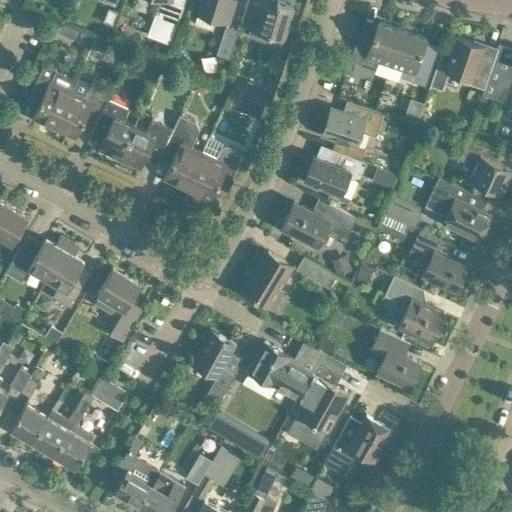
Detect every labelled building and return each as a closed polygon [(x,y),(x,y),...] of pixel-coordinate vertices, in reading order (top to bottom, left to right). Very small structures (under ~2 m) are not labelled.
[(163,0),(162,5),(160,4),(156,14),(158,15),(155,21),(174,28),(175,29),(178,21),(180,15),(185,0),(163,0)] [(229,21),(236,0),(201,0),(198,12),(229,21)] [(286,19),(291,3),(280,0),(277,0),(276,3),(267,0),(247,0),(241,24),(251,27),(249,32),(265,37),(267,32),(282,37),(279,48),(280,49),(288,23),(286,19)] [(77,29),(63,23),(56,20),(46,42),(52,45),(58,31),(73,38),(77,29)] [(391,63),(403,28),(379,20),(369,49),(355,44),(350,58),(376,67),(379,59),(391,63)] [(226,25),(217,54),(229,58),(238,29),(226,25)] [(416,65),(426,37),(403,28),(391,63),(403,67),(400,76),(425,84),(430,70),(416,65)] [(104,51),(108,41),(96,36),(92,46),(104,51)] [(442,49),(430,85),(443,89),(449,70),(470,78),(468,84),(483,89),(489,71),(496,51),(495,51),(483,47),(484,45),(457,36),(452,52),(442,49)] [(483,89),(481,93),(496,98),(506,70),(511,72),(511,47),(508,46),(498,42),(495,51),(496,51),(489,71),(483,89)] [(164,62),(160,71),(169,75),(173,66),(164,62)] [(71,89),(73,90),(78,78),(44,63),(31,90),(42,95),(32,117),(54,127),(71,89)] [(97,120),(108,97),(113,86),(94,77),(86,95),(73,90),(71,89),(54,127),(76,137),(86,115),(97,120)] [(231,106),(259,117),(265,104),(236,92),(231,106)] [(120,157),(135,124),(123,119),(129,107),(108,97),(97,120),(92,132),(104,137),(99,148),(120,157)] [(331,107),(323,133),(356,144),(360,130),(376,135),(384,111),(347,99),(343,110),(331,107)] [(187,188),(204,152),(191,146),(199,129),(196,121),(180,114),(173,128),(162,151),(173,156),(163,177),(187,188)] [(162,151),(173,128),(153,118),(148,130),(135,124),(120,157),(140,167),(145,156),(157,162),(162,151)] [(511,167),(490,158),(495,148),(465,137),(457,157),(471,163),(466,174),(467,178),(500,193),(511,168),(511,167)] [(232,178),(237,167),(244,152),(229,145),(227,145),(225,145),(223,146),(221,147),(220,149),(216,157),(204,152),(187,188),(211,199),(223,174),(232,178)] [(366,161),(342,152),(327,145),(322,157),(314,154),(304,179),(341,193),(348,177),(359,179),(366,161)] [(394,174),(376,167),(372,175),(373,180),(389,186),(394,174)] [(480,214),(487,198),(439,175),(425,204),(446,213),(442,221),(479,239),(488,218),(480,214)] [(0,220),(10,204),(0,198),(0,220)] [(294,200),(281,226),(318,244),(326,228),(346,237),(357,216),(329,202),(323,215),(294,200)] [(407,215),(409,204),(390,200),(388,211),(407,215)] [(0,234),(13,243),(29,216),(10,204),(0,220),(0,234)] [(437,251),(443,240),(419,229),(409,251),(428,260),(422,274),(455,289),(466,265),(437,251)] [(47,277),(70,240),(60,234),(56,242),(46,236),(33,258),(18,249),(5,270),(21,280),(29,267),(47,277)] [(79,246),(70,240),(47,277),(59,285),(52,296),(71,306),(81,287),(71,281),(84,259),(75,254),(79,246)] [(254,269),(242,289),(268,304),(292,264),(268,250),(256,270),(254,269)] [(336,275),(329,271),(303,255),(296,267),(322,283),(329,287),(336,275)] [(349,259),(333,264),(337,274),(352,269),(349,259)] [(362,260),(356,273),(368,279),(374,266),(362,260)] [(141,282),(125,273),(123,276),(111,269),(97,292),(99,293),(95,301),(119,315),(110,331),(122,339),(142,306),(130,299),(141,282)] [(418,299),(424,288),(394,273),(385,293),(395,298),(393,303),(406,309),(399,324),(431,340),(444,312),(418,299)] [(16,302),(9,313),(20,321),(27,309),(16,302)] [(306,320),(300,333),(317,341),(323,328),(306,320)] [(51,324),(44,334),(56,342),(62,331),(51,324)] [(381,327),(370,350),(383,356),(377,369),(410,385),(421,361),(399,350),(405,338),(381,327)] [(211,329),(193,362),(216,375),(206,394),(219,402),(234,374),(222,367),(236,343),(211,329)] [(3,340),(0,345),(0,357),(3,359),(12,346),(3,340)] [(265,341),(248,371),(298,398),(298,397),(312,373),(312,372),(318,361),(324,351),(304,340),(294,357),(265,341)] [(97,353),(91,362),(104,371),(109,361),(97,353)] [(306,402),(293,426),(321,441),(327,430),(327,431),(349,392),(335,385),(341,374),(339,373),(344,364),(324,353),(319,362),(318,361),(312,372),(312,373),(298,397),(306,402)] [(35,365),(31,373),(21,390),(30,395),(45,370),(35,365)] [(31,373),(20,366),(10,384),(21,390),(31,373)] [(118,409),(128,391),(118,385),(118,386),(100,375),(90,392),(95,394),(94,395),(108,403),(118,409)] [(0,385),(4,379),(0,376),(0,405),(8,391),(0,386),(0,385)] [(86,409),(94,395),(95,394),(90,392),(86,389),(78,404),(86,409)] [(32,441),(48,415),(26,402),(10,428),(32,441)] [(86,409),(78,404),(69,418),(73,421),(77,423),(86,409)] [(219,433),(232,419),(220,405),(207,425),(219,433)] [(52,408),(48,415),(32,441),(54,454),(73,421),(69,418),(52,408)] [(350,415),(324,462),(344,473),(357,449),(374,458),(391,427),(367,414),(362,421),(350,415)] [(77,423),(73,421),(54,454),(76,467),(95,434),(77,423)] [(127,468),(114,489),(139,504),(152,483),(161,469),(135,454),(144,440),(136,435),(119,463),(127,468)] [(220,445),(208,465),(202,474),(191,493),(204,500),(204,499),(203,499),(214,479),(225,485),(241,456),(220,445)] [(256,486),(243,510),(247,511),(272,511),(276,501),(265,495),(277,470),(267,464),(256,486)] [(191,493),(202,474),(186,465),(175,485),(191,493)] [(303,469),(297,480),(307,485),(313,475),(303,469)] [(317,476),(310,488),(313,490),(326,497),(333,485),(317,476)] [(168,511),(177,498),(152,483),(139,504),(152,511),(168,511)] [(324,511),(330,500),(326,497),(313,490),(303,511),(324,511)] [(231,511),(204,499),(204,500),(197,511),(231,511)]
